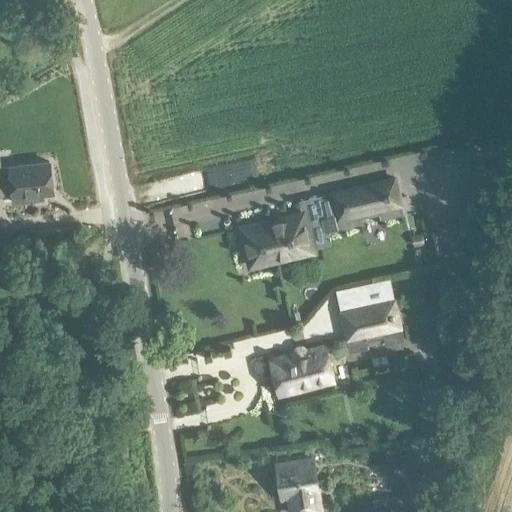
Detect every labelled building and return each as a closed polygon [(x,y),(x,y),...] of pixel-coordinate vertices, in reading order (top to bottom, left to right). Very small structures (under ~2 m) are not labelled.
[(9,166),(14,202),(39,199),(39,194),(53,192),(49,161),(9,166)] [(332,192),(338,218),(401,204),(395,178),(332,192)] [(241,227),(250,265),(312,251),(303,213),(241,227)] [(374,258),(381,247),(371,240),(363,250),(374,258)] [(399,326),(394,301),(349,310),(349,312),(344,313),(349,336),(354,335),(399,326)] [(326,345),(270,360),(279,395),(335,381),(326,345)] [(335,386),(317,388),(318,399),(337,397),(335,386)] [(385,427),(339,427),(339,451),(385,451),(385,427)] [(289,498),(291,511),(305,511),(321,510),(313,459),(277,463),(282,499),(289,498)] [(398,511),(397,503),(374,506),(346,510),(346,511),(398,511)]
